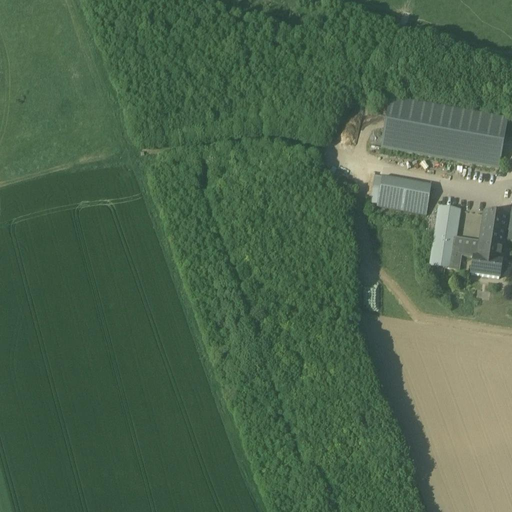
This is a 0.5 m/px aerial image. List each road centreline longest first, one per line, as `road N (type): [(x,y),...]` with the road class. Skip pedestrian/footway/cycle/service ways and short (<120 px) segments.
road 1 (track): [(0,185),(134,153),(264,511)]
road 2 (track): [(325,151),(273,139),(134,153)]
